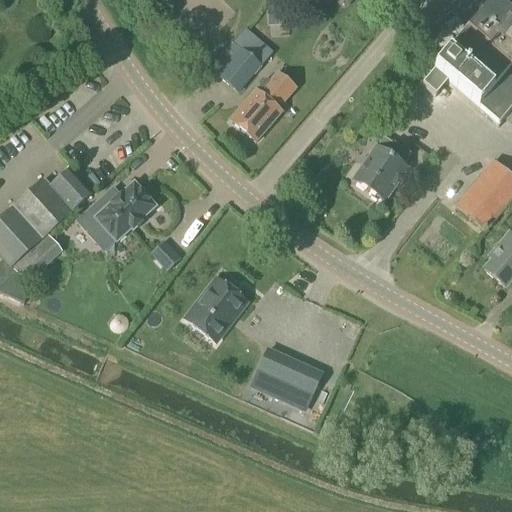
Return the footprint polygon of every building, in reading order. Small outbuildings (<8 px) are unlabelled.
[(511,0),(500,13),(492,6),(468,35),(433,75),(420,89),(432,99),(445,85),(497,130),(503,122),(511,129),(511,0)] [(432,41),(443,23),(428,14),(417,32),(432,41)] [(272,56),(244,32),(232,46),(231,45),(213,67),(216,70),(211,75),(237,97),(272,56)] [(295,91),(277,75),(269,84),(265,81),(255,93),(228,124),(255,146),(280,116),(276,112),(295,91)] [(391,146),(383,140),(375,151),(375,150),(352,184),(369,195),(370,201),(376,205),(381,203),(383,205),(406,171),(402,169),(410,158),(392,145),(391,146)] [(483,234),(511,200),(511,182),(492,165),(455,210),(483,234)] [(88,200),(65,175),(48,190),(43,184),(0,222),(0,278),(8,271),(73,212),(74,213),(88,200)] [(131,234),(140,226),(139,224),(154,210),(133,187),(94,222),(115,246),(130,232),(131,234)] [(503,291),(511,280),(511,238),(509,236),(488,260),(492,263),(483,273),(503,291)] [(25,286),(60,255),(47,240),(11,271),(25,286)] [(180,262),(171,253),(157,266),(166,275),(180,262)] [(214,347),(246,306),(215,282),(184,323),(214,347)] [(126,338),(132,327),(120,321),(114,331),(126,338)] [(255,378),(309,402),(321,378),(280,359),(272,378),(258,372),(255,378)]
